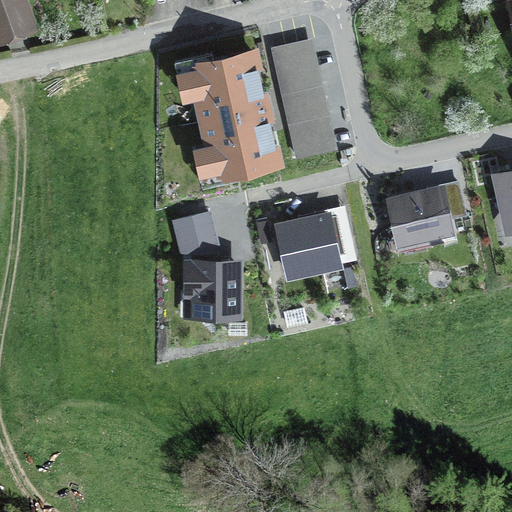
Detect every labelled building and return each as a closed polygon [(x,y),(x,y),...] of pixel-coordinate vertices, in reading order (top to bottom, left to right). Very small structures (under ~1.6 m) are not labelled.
[(0,0),(0,36),(36,23),(28,0),(0,0)] [(331,148),(307,39),(273,47),(297,155),(331,148)] [(217,171),(277,158),(253,52),(193,65),(217,171)] [(511,225),(511,172),(500,175),(511,225)] [(441,188),(392,199),(401,238),(449,228),(441,188)] [(208,211),(176,219),(183,250),(218,250),(208,211)] [(289,273),(339,262),(328,213),(278,224),(289,273)] [(235,311),(236,262),(188,262),(188,290),(196,290),(196,311),(235,311)]
